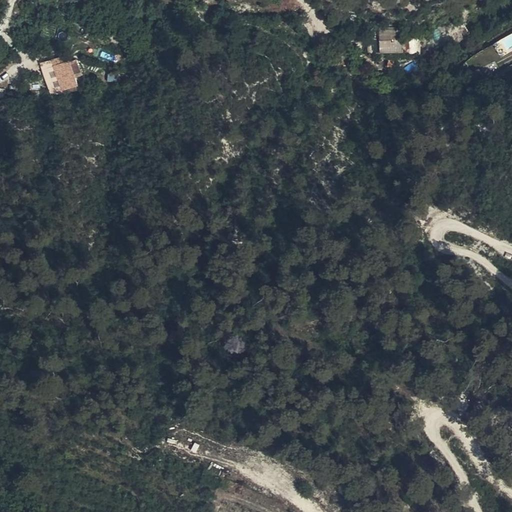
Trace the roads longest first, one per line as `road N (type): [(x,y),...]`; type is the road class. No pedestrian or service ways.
road 1 (unclassified): [(475,511),(434,437),(443,417),(456,418),(483,465),(511,488)]
road 2 (unclassified): [(511,284),(481,258),(439,244),(436,232),(442,223),(456,225),(511,248)]
